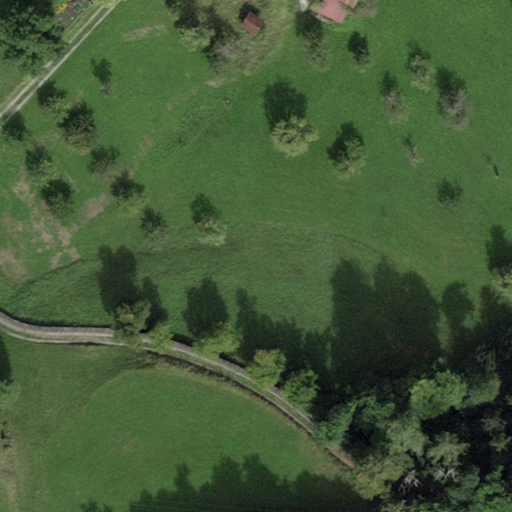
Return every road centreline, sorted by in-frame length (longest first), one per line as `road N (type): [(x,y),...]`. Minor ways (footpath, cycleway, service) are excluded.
road 1 (track): [(499,511),(490,500),(385,483),(277,399),(207,362),(128,340),(18,335),(0,325)]
road 2 (track): [(0,120),(114,0)]
